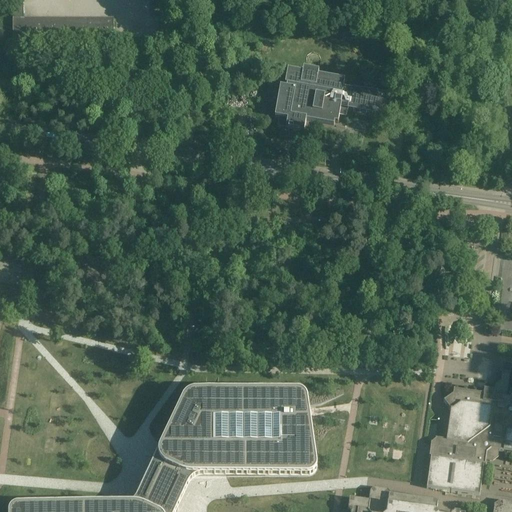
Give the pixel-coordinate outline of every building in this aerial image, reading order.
[(12,0),(13,40),(114,40),(114,19),(24,19),(23,0),(12,0)] [(338,124),(345,81),(319,76),(319,72),(304,69),(303,73),(289,71),(286,88),(280,87),(275,118),(288,120),(287,128),(286,128),(286,129),(291,130),(298,131),(304,133),(306,121),(334,126),(335,123),(338,124)] [(390,111),(392,98),(383,96),(383,95),(344,88),(341,104),(341,109),(340,115),(343,115),(347,116),(348,111),(381,117),(383,109),(390,111)] [(511,396),(511,398),(507,397),(507,393),(502,392),(495,391),(484,389),(484,394),(454,390),(453,395),(444,402),(451,411),(446,442),(442,441),(436,440),(435,441),(432,444),(431,444),(430,452),(429,459),(431,459),(429,468),(430,468),(430,469),(429,469),(428,478),(428,479),(427,488),(427,489),(431,490),(446,492),(450,492),(451,492),(451,493),(457,493),(457,494),(473,496),(480,497),(484,467),(485,467),(486,461),(490,462),(491,460),(494,457),(497,455),(499,455),(499,451),(511,452),(511,396)] [(176,511),(181,503),(185,494),(188,487),(189,485),(190,484),(191,483),(192,482),(193,480),(195,479),(196,479),(198,478),(199,477),(201,477),(202,477),(204,477),(254,477),(308,477),(309,476),(310,476),(311,476),(312,475),(313,475),(314,474),(315,473),(316,472),(316,471),(317,470),(317,469),(317,468),(317,467),(313,440),(309,415),(308,401),(307,400),(307,399),(307,398),(306,398),(306,397),(305,396),(305,395),(304,395),(303,394),(302,394),(302,393),(301,393),(300,393),(299,392),(298,392),(297,392),(296,392),(294,392),(230,392),(197,392),(195,392),(194,393),(193,393),(192,393),(191,394),(190,394),(188,395),(187,395),(186,396),(186,397),(185,398),(184,399),(183,400),(183,401),(182,403),(178,411),(160,450),(149,474),(141,491),(137,499),(137,500),(136,502),(135,503),(134,504),(133,505),(131,506),(130,507),(129,508),(127,508),(126,509),(124,509),(123,509),(121,509),(74,509),(50,509),(19,509),(18,509),(17,509),(16,509),(16,510),(15,510),(14,510),(13,511),(12,511),(11,511),(176,511)] [(494,505),(493,511),(436,511),(438,503),(436,502),(437,501),(429,500),(429,501),(417,499),(418,498),(410,497),(410,499),(398,497),(399,495),(391,494),(388,491),(374,489),(370,492),(369,502),(350,500),(348,511),(352,510),(351,511),(511,511),(511,503),(500,501),(500,502),(495,505),(494,505)]
